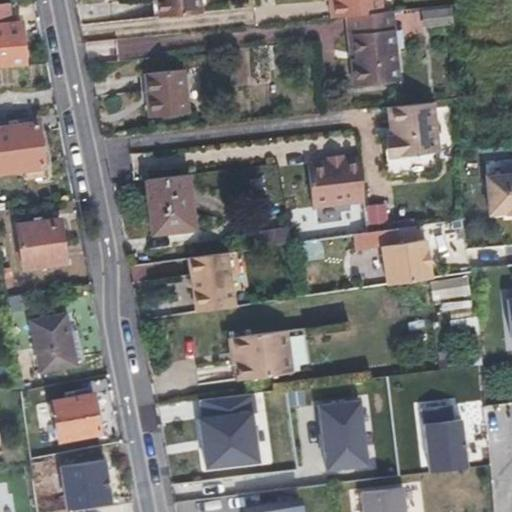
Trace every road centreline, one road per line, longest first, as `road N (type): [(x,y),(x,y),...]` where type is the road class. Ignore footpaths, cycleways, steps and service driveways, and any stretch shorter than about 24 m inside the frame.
road 1 (residential): [(153,511),(53,0)]
road 2 (unknown): [(119,337),(414,294)]
